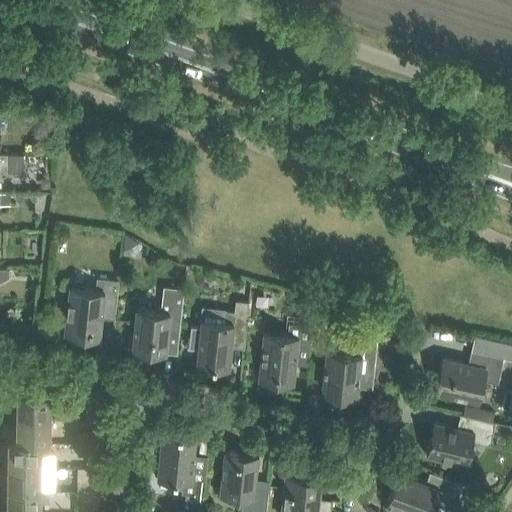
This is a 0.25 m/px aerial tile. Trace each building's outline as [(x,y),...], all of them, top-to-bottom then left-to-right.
[(0,168),(8,169),(8,171),(19,171),(26,165),(26,160),(24,160),(24,153),(0,152),(0,168)] [(0,280),(9,276),(9,267),(0,267),(0,280)] [(115,311),(119,278),(97,276),(96,288),(70,285),(65,333),(99,337),(103,309),(115,311)] [(129,334),(128,347),(133,348),(133,349),(136,349),(135,355),(152,357),(153,351),(165,353),(165,351),(168,325),(179,326),(182,301),(184,288),(162,285),(161,299),(160,310),(138,307),(135,334),(129,334)] [(191,326),(189,346),(199,347),(197,364),(209,366),(209,368),(221,370),(222,367),(229,368),(231,346),(232,339),(245,340),(247,320),(248,311),(249,300),(235,299),(234,309),(224,308),(223,320),(202,317),(202,320),(201,327),(191,326)] [(308,364),(313,324),(289,321),(288,333),(264,331),(259,379),(293,383),(295,363),(308,364)] [(324,370),(321,394),(357,398),(358,384),(370,386),(372,375),(376,339),(352,337),(350,353),(326,350),(325,364),(323,364),(323,370),(324,370)] [(498,382),(503,357),(471,350),(468,363),(442,357),(434,390),(479,400),(484,379),(498,382)] [(12,393),(12,409),(12,417),(17,417),(50,418),(50,413),(50,404),(56,404),(60,400),(60,388),(47,388),(47,393),(36,393),(36,388),(12,387),(12,393)] [(86,418),(86,419),(87,419),(95,419),(98,419),(106,419),(107,407),(109,407),(109,394),(87,394),(87,407),(86,418)] [(491,420),(494,410),(465,403),(463,412),(463,413),(491,420)] [(490,444),(496,421),(491,420),(463,413),(460,412),(457,426),(434,421),(426,454),(467,463),(473,440),(490,444)] [(50,442),(50,418),(17,417),(12,417),(12,427),(16,427),(16,441),(8,440),(8,441),(50,442)] [(97,431),(106,431),(106,419),(98,419),(97,431)] [(79,430),(78,442),(86,443),(108,443),(108,431),(106,431),(97,431),(86,431),(79,430)] [(204,495),(208,455),(194,453),(196,434),(162,430),(157,478),(183,480),(182,492),(204,495)] [(50,454),(50,442),(8,441),(8,456),(4,456),(3,465),(42,466),(42,454),(50,454)] [(108,455),(108,443),(86,443),(78,442),(78,454),(89,455),(89,467),(98,467),(98,455),(108,455)] [(247,511),(266,511),(270,480),(256,478),(259,453),(225,449),(220,494),(244,497),(242,511),(247,511)] [(3,465),(3,475),(8,475),(7,488),(7,489),(41,490),(50,490),(55,490),(56,466),(42,466),(3,465)] [(98,479),(98,467),(89,467),(89,479),(78,478),(78,491),(99,491),(100,479),(98,479)] [(448,503),(457,480),(430,470),(426,481),(398,471),(386,505),(404,511),(428,511),(434,498),(448,503)] [(330,511),(331,505),(332,499),(318,497),(320,477),(286,473),(282,511),(330,511)] [(1,503),(0,511),(40,511),(41,502),(50,502),(50,490),(41,490),(7,489),(7,488),(1,488),(1,503)] [(97,511),(97,509),(97,503),(99,503),(99,491),(78,491),(77,511),(97,511)]
